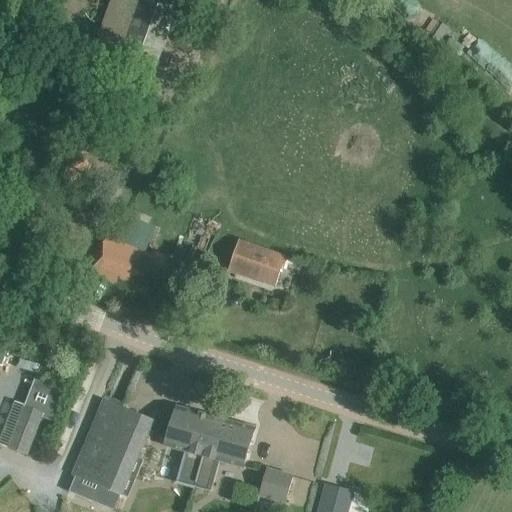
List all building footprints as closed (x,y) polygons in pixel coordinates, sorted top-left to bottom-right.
[(182,0),(141,0),(117,66),(153,80),(182,0)] [(72,93),(76,80),(54,72),(49,85),(72,93)] [(134,78),(112,135),(130,142),(153,84),(134,78)] [(52,164),(67,183),(91,165),(77,145),(52,164)] [(142,253),(109,240),(105,238),(91,276),(92,277),(93,275),(154,299),(149,313),(171,322),(194,268),(172,259),(170,265),(142,253)] [(240,239),(236,251),(230,270),(277,286),(287,256),(240,239)] [(153,420),(108,401),(78,475),(123,495),(153,420)] [(29,457),(45,414),(24,406),(8,449),(29,457)] [(182,483),(199,488),(218,418),(179,407),(169,446),(190,452),(182,483)] [(257,429),(218,418),(199,488),(215,493),(223,462),(246,468),(257,429)] [(283,511),(293,476),(269,469),(256,511),(283,511)] [(348,511),(353,493),(325,485),(317,511),(348,511)]
